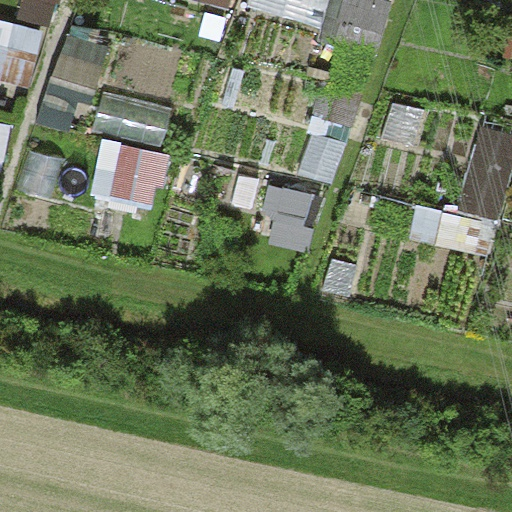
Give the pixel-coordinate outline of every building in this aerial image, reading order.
[(332,17),(333,0),(258,0),(257,6),(332,17)] [(0,15),(0,17),(0,71),(38,79),(50,25),(0,15)] [(73,39),(47,111),(86,125),(111,53),(73,39)] [(0,167),(11,169),(16,116),(0,114),(0,167)] [(510,212),(511,207),(511,122),(489,116),(464,199),(510,212)] [(166,202),(178,148),(111,134),(99,188),(166,202)]
